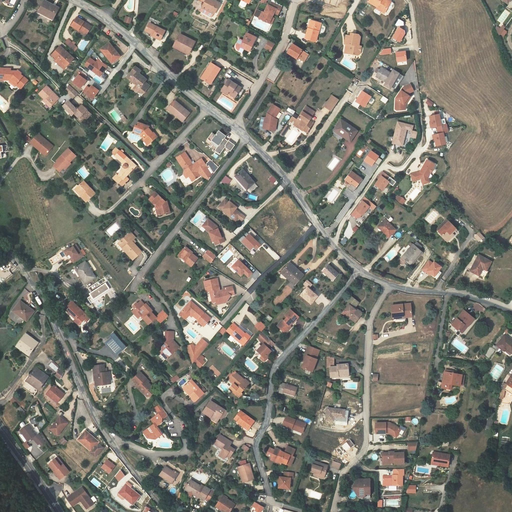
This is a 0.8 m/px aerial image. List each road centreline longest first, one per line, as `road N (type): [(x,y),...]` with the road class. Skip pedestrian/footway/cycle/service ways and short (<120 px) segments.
road 1 (residential): [(165,511),(94,416),(45,307),(0,247)]
road 2 (residential): [(357,268),(272,371),(256,444),(270,502)]
road 3 (residential): [(389,285),(370,321),(365,442),(342,473),(333,510)]
road 4 (residential): [(246,138),(135,286)]
road 5 (unclassified): [(295,0),(282,42),(233,126)]
road 6 (residential): [(316,224),(222,323)]
road 7 (unclassified): [(389,285),(511,310)]
